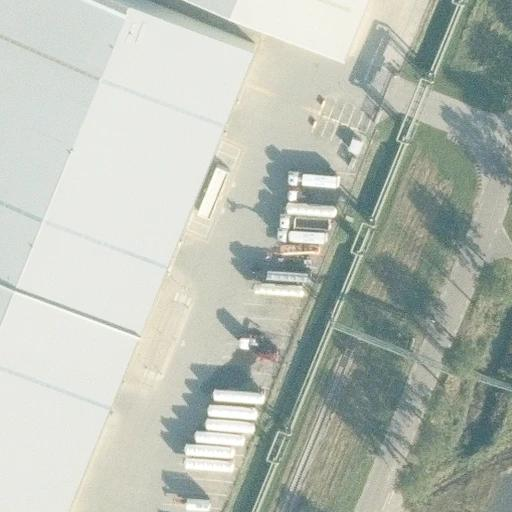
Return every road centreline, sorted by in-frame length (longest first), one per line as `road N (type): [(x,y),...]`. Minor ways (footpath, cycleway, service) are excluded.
road 1 (tertiary): [(364,511),(511,142)]
road 2 (unclassified): [(511,138),(384,84)]
